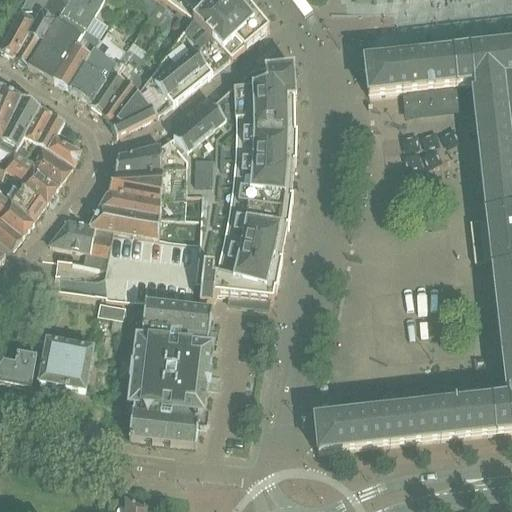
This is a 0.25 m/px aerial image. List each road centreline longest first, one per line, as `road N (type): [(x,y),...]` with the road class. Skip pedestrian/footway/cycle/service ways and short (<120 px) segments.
road 1 (residential): [(0,440),(108,462),(259,477)]
road 2 (primary): [(511,470),(398,484),(329,511)]
road 3 (residential): [(0,303),(26,256),(40,249),(89,181)]
